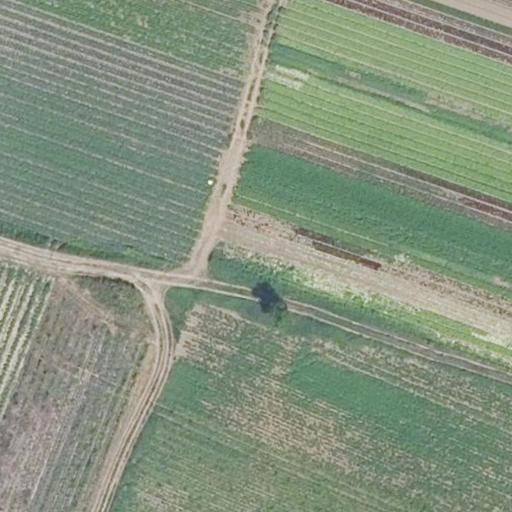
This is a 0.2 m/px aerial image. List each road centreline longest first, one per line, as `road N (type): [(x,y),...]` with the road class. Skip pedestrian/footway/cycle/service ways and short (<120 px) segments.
road 1 (track): [(511,381),(261,292),(104,269),(0,234)]
road 2 (track): [(126,272),(172,318),(170,361),(108,511)]
